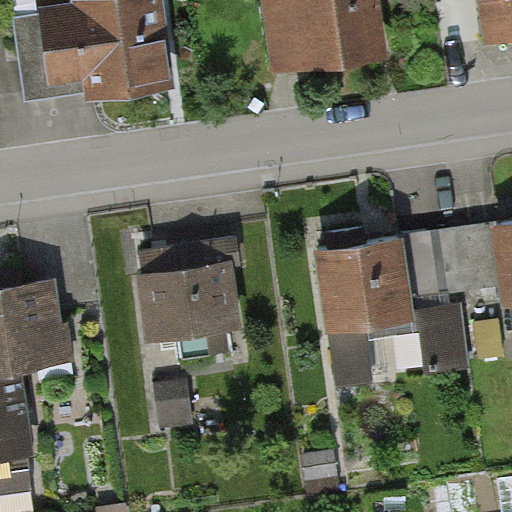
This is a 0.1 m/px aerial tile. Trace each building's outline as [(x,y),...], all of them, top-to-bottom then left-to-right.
[(161,0),(80,0),(36,6),(47,83),(105,75),(109,103),(175,93),(161,0)] [(376,0),(264,0),(276,74),(385,58),(376,0)] [(511,0),(478,0),(485,46),(511,41),(511,0)] [(511,225),(489,228),(501,315),(511,313),(511,225)] [(402,237),(311,251),(331,385),(374,378),(367,329),(415,322),(402,237)] [(225,258),(136,271),(147,350),(237,337),(225,258)] [(59,278),(0,286),(0,368),(17,369),(72,360),(59,278)] [(0,368),(0,461),(30,457),(17,369),(0,368)]
